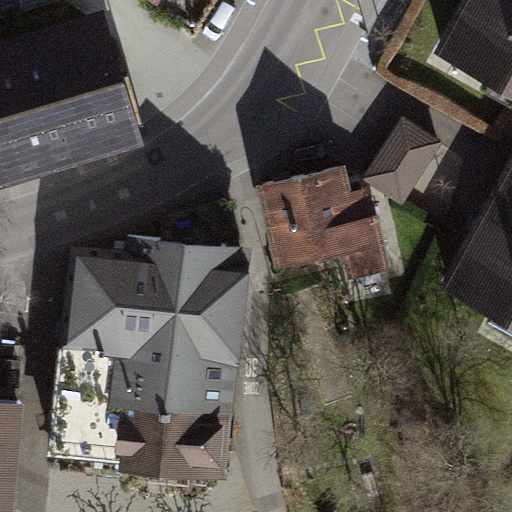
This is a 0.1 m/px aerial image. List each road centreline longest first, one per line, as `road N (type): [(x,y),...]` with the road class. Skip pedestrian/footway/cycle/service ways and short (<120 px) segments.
road 1 (residential): [(273,511),(256,431),(256,309),(243,176),(221,137)]
road 2 (tertiary): [(221,137),(88,203),(0,232)]
road 3 (tertiary): [(319,0),(221,137)]
